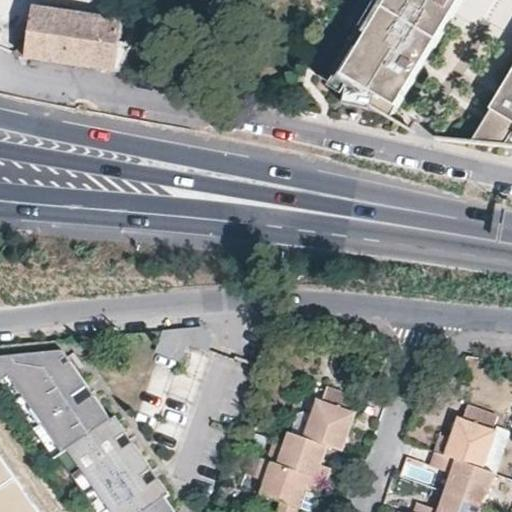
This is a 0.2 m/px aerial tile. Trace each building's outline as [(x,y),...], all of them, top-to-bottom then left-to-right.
[(423,67),(463,0),(367,0),(351,27),(321,76),(391,119),(423,67)] [(348,25),(351,27),(367,0),(359,0),(345,23),(348,25)] [(70,65),(118,72),(121,44),(123,23),(99,19),(56,12),(34,9),(31,34),(28,59),(70,65)] [(511,78),(473,142),(511,148),(511,146),(511,78)] [(208,329),(163,334),(155,357),(182,365),(188,348),(210,355),(214,344),(208,329)] [(177,511),(66,357),(0,364),(0,381),(3,386),(11,380),(65,457),(69,455),(108,511),(177,511)] [(91,511),(108,511),(69,455),(65,457),(11,380),(3,386),(91,511)] [(330,446),(344,451),(354,423),(357,413),(354,411),(359,398),(329,386),(324,401),(320,400),(307,438),(330,446)] [(452,439),(446,456),(485,469),(498,430),(494,428),(499,414),(469,405),(464,419),(459,417),(456,426),(452,439)] [(322,480),(328,482),(333,468),(324,464),(327,455),(330,446),(307,438),(291,433),(286,445),(277,442),(270,462),(322,480)] [(441,436),(436,452),(446,456),(452,439),(441,436)] [(446,456),(436,452),(433,460),(430,467),(451,475),(445,493),(485,507),(496,474),(485,469),(446,456)] [(270,462),(264,460),(257,478),(268,482),(263,496),(280,502),(300,509),(307,490),(318,493),(320,486),(322,480),(270,462)] [(0,511),(18,511),(0,489),(0,511)] [(300,509),(309,511),(310,511),(318,493),(307,490),(300,509)] [(482,511),(485,507),(445,493),(439,510),(417,503),(415,510),(414,511),(482,511)] [(299,511),(300,509),(280,502),(275,511),(299,511)]
